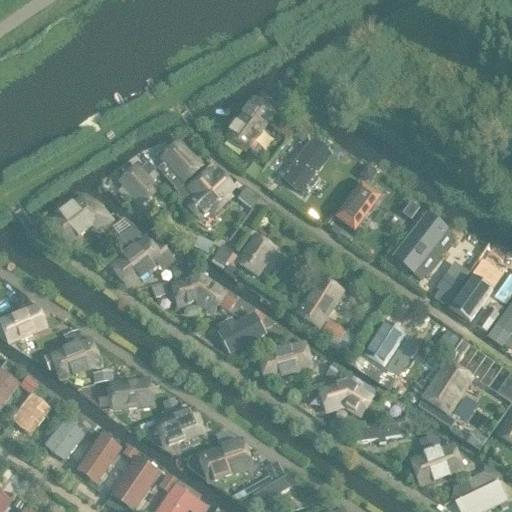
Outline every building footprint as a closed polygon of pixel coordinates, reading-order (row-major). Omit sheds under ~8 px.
[(264,129),(275,116),(255,102),(245,115),(226,141),(245,155),(264,129)] [(302,197),(332,158),(311,143),(282,182),(302,197)] [(164,165),(157,171),(174,190),(173,191),(177,197),(187,188),(184,184),(200,169),(178,145),(161,162),(164,165)] [(158,192),(151,184),(157,178),(145,166),(139,172),(136,169),(119,185),(141,209),(158,192)] [(187,188),(177,197),(178,207),(188,219),(193,214),(200,222),(209,214),(212,217),(230,201),(208,177),(191,193),(187,188)] [(114,224),(109,216),(105,210),(82,196),(46,223),(66,250),(91,231),(99,236),(114,224)] [(413,276),(432,251),(413,236),(394,262),(413,276)] [(163,247),(155,253),(144,239),(108,269),(128,292),(158,269),(162,275),(176,264),(163,247)] [(257,280),(275,253),(255,239),(237,266),(257,280)] [(480,289),(480,288),(485,282),(474,275),(470,281),(469,281),(447,314),(458,321),(480,289)] [(212,318),(225,298),(227,295),(199,277),(169,285),(176,312),(188,309),(187,306),(194,305),(195,307),(212,318)] [(317,333),(323,323),(340,296),(320,282),(302,309),(296,318),(317,333)] [(498,349),(511,328),(511,305),(487,341),(498,349)] [(0,334),(8,349),(49,332),(45,319),(40,307),(3,321),(3,322),(0,323),(0,334)] [(227,340),(251,336),(249,320),(199,327),(201,340),(227,336),(227,340)] [(387,366),(405,339),(385,325),(367,352),(387,366)] [(102,369),(97,354),(93,342),(55,354),(55,355),(48,357),(51,365),(52,364),(54,371),(59,386),(72,381),(72,379),(88,373),(90,374),(102,369)] [(308,356),(305,344),(294,347),(256,357),(263,386),(313,373),(308,356)] [(446,419),(453,408),(470,382),(450,368),(432,395),(425,406),(446,419)] [(0,371),(0,414),(0,415),(21,387),(0,372),(0,371)] [(111,415),(152,410),(148,382),(108,388),(110,400),(111,415)] [(371,403),(373,400),(373,399),(346,382),(316,391),(324,418),(344,412),(360,422),(364,415),(371,403)] [(32,396),(11,424),(31,439),(52,412),(32,396)] [(202,438),(198,425),(195,413),(157,424),(164,448),(173,453),(186,449),(184,443),(202,438)] [(511,416),(497,438),(511,447),(511,416)] [(64,464),(85,437),(66,422),(45,449),(64,464)] [(393,440),(403,438),(410,437),(408,425),(352,433),(354,446),(378,442),(379,446),(385,445),(384,441),(393,440)] [(101,437),(76,474),(97,488),(122,452),(101,437)] [(207,489),(251,473),(245,456),(240,444),(203,458),(197,460),(207,489)] [(418,491),(464,475),(454,448),(407,462),(418,491)] [(138,457),(113,493),(134,508),(159,472),(138,457)] [(260,509),(294,488),(287,477),(253,498),(260,509)] [(499,483),(456,503),(460,511),(490,511),(508,504),(499,483)] [(189,511),(197,501),(176,487),(158,511),(189,511)] [(0,511),(7,511),(13,504),(0,495),(0,511)]
